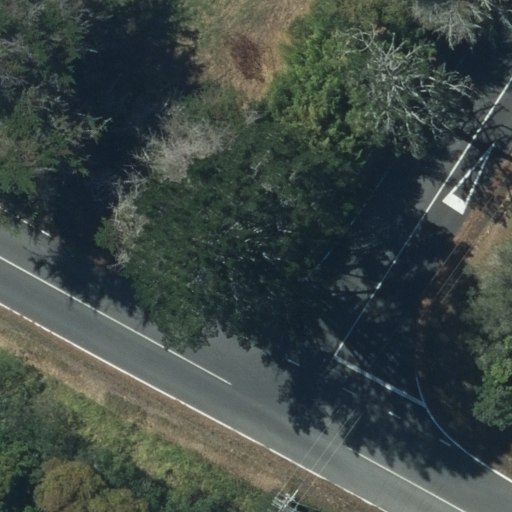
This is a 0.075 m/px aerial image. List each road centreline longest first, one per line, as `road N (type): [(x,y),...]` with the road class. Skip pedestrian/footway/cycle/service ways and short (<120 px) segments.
road 1 (residential): [(291,418),(511,85)]
road 2 (residential): [(0,256),(291,418)]
road 3 (residential): [(291,418),(463,511)]
